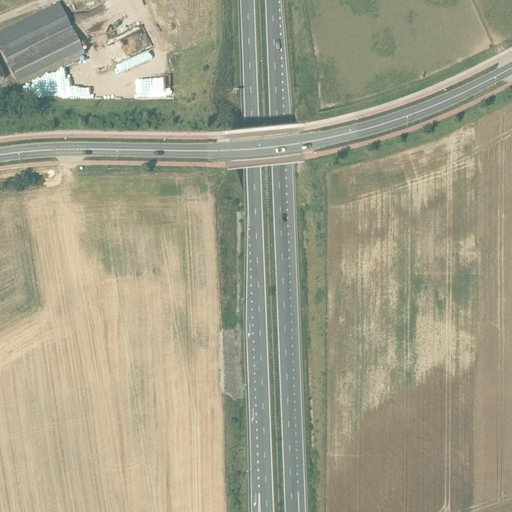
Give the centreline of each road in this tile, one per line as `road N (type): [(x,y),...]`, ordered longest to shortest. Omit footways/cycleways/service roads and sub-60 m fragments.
road 1 (tertiary): [(0,155),(302,143),(423,110),(511,66)]
road 2 (trunk): [(291,511),(271,0)]
road 3 (trunk): [(247,0),(265,493)]
